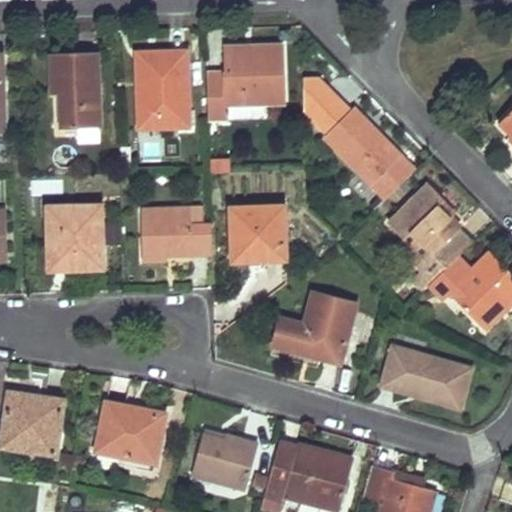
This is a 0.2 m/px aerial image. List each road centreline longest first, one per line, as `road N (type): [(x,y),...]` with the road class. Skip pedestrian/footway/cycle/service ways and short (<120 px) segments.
road 1 (residential): [(511,403),(490,445),(189,366)]
road 2 (residential): [(327,2),(390,83),(511,203)]
road 3 (residential): [(189,366),(187,303),(0,312)]
road 4 (residential): [(189,366),(0,326)]
road 5 (residential): [(202,0),(327,2)]
